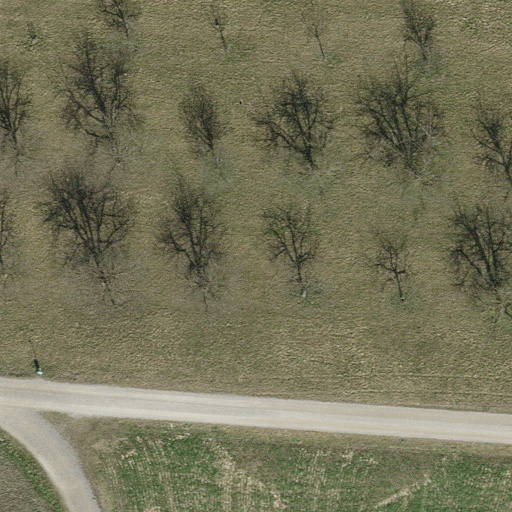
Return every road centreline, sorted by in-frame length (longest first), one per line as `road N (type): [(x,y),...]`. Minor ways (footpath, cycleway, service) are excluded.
road 1 (track): [(0,404),(511,438)]
road 2 (track): [(0,405),(77,484),(85,511)]
